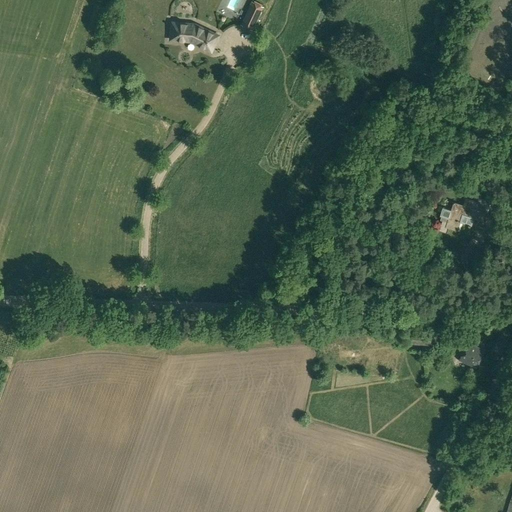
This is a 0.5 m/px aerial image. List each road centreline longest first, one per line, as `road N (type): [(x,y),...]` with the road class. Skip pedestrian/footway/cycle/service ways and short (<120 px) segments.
road 1 (unclassified): [(511,316),(0,303)]
road 2 (unknown): [(147,307),(143,238),(156,185),(242,43)]
road 3 (unclassified): [(428,511),(511,354)]
